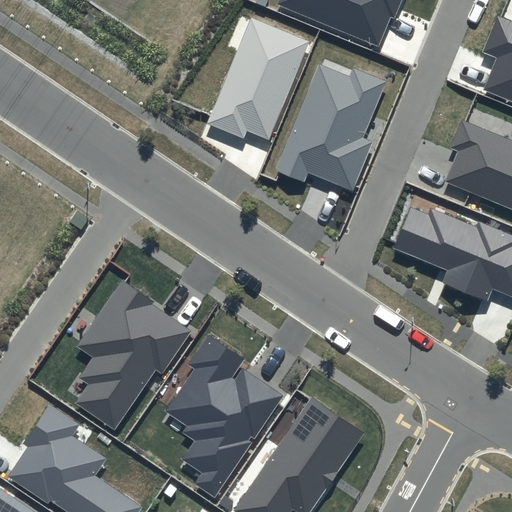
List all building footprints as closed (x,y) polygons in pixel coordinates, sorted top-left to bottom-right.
[(278,0),(276,4),(378,47),(391,16),(394,18),(401,0),(278,0)] [(511,22),(497,16),(483,51),(497,57),(483,91),(511,102),(511,22)] [(310,41),(249,17),(206,124),(243,138),(246,131),(270,141),(310,41)] [(349,77),(318,64),(275,170),(306,182),(309,173),(352,190),(372,141),(363,138),(386,80),(353,67),(349,77)] [(511,140),(461,120),(449,148),(457,152),(445,182),(511,209),(511,140)] [(429,215),(411,208),(394,248),(448,270),(443,283),(488,301),(493,288),(511,296),(511,235),(479,222),(477,227),(432,209),(429,215)] [(154,301),(122,279),(76,347),(92,358),(78,378),(88,385),(75,403),(115,430),(156,370),(162,374),(191,331),(152,305),(154,301)] [(246,358),(208,332),(186,365),(192,370),(164,411),(188,426),(183,432),(196,441),(184,459),(205,473),(197,483),(214,495),(282,395),(243,368),(235,379),(233,378),(246,358)] [(310,511),(366,432),(312,396),(234,510),(236,511),(290,511),(292,510),(295,511),(310,511)] [(79,424),(49,405),(23,444),(27,446),(7,476),(48,503),(50,500),(68,511),(135,511),(140,506),(93,476),(104,458),(71,436),(79,424)] [(33,511),(0,489),(0,511),(33,511)]
